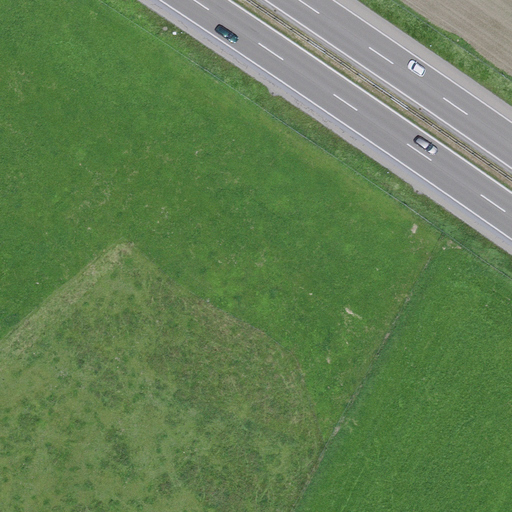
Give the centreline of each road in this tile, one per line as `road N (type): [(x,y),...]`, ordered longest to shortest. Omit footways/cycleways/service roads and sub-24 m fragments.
road 1 (motorway): [(192,0),(511,218)]
road 2 (motorway): [(511,144),(300,0)]
